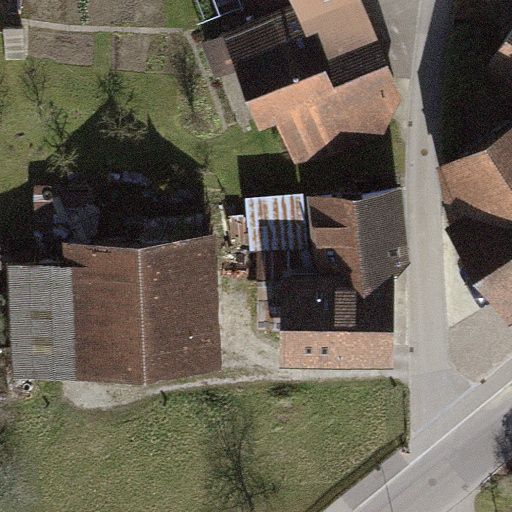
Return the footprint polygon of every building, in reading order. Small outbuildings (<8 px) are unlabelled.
[(314,159),(385,133),(403,88),(364,0),(241,0),(245,9),(221,20),(223,26),(199,36),(215,72),(236,62),(257,117),(273,110),(294,158),(314,159)] [(511,18),(484,60),(511,78),(511,18)] [(507,309),(511,305),(511,103),(435,151),(445,208),(507,309)] [(410,250),(402,175),(306,185),(315,259),(343,259),(361,280),(392,261),(392,266),(410,250)] [(74,362),(221,356),(215,221),(60,228),(61,251),(69,251),(74,362)] [(69,251),(61,251),(5,253),(11,367),(74,362),(69,251)] [(277,350),(391,352),(392,266),(392,261),(361,280),(343,259),(315,259),(278,259),(277,350)]
